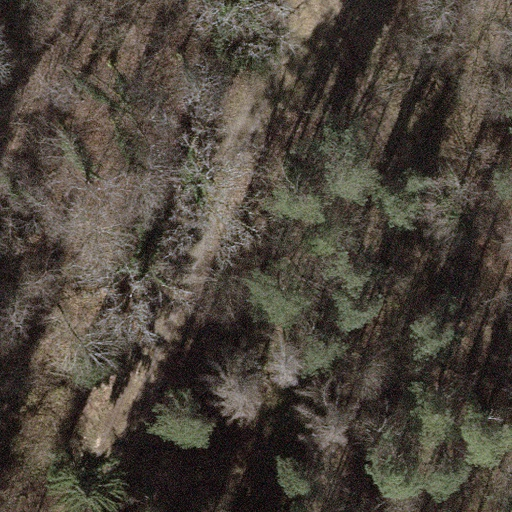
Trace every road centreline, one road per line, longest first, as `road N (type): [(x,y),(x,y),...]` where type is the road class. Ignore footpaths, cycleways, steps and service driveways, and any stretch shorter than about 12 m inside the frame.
road 1 (track): [(298,0),(35,511)]
road 2 (track): [(511,375),(321,0)]
